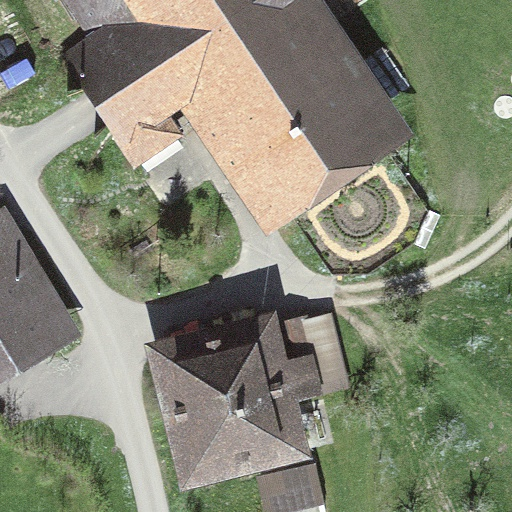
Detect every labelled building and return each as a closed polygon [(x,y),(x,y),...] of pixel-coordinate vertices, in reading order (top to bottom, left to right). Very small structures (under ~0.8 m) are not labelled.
[(135,156),(217,101),(280,195),(377,130),(322,49),(289,0),(71,0),(96,35),(67,55),(135,156)] [(0,260),(0,362),(47,332),(0,260)] [(283,372),(288,393),(317,385),(315,375),(341,368),(327,314),(301,321),(299,317),(270,324),(283,372)] [(282,437),(272,397),(288,393),(283,372),(266,376),(256,337),(174,359),(200,458),(282,437)] [(316,460),(263,474),(272,505),(324,491),(316,460)]
